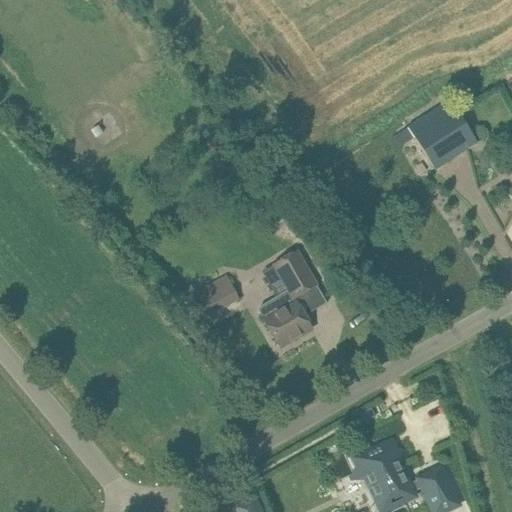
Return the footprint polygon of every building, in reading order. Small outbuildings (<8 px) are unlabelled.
[(412,138),(435,172),(475,145),(447,103),(391,142),(396,149),(412,138)] [(248,203),(270,229),(286,216),(264,189),(248,203)] [(297,256),(274,270),(287,291),(259,307),(258,312),(279,348),(310,329),(295,303),(317,289),(297,256)] [(201,313),(203,317),(238,299),(235,294),(227,278),(193,295),(201,312),(201,313)] [(372,411),(361,416),(365,423),(376,418),(372,411)] [(417,479),(417,481),(407,486),(389,447),(359,461),(364,473),(362,474),(373,498),(375,497),(381,510),(412,496),(410,493),(421,488),(431,511),(444,511),(458,505),(441,468),(417,479)] [(224,505),(227,511),(261,511),(252,492),(224,505)]
